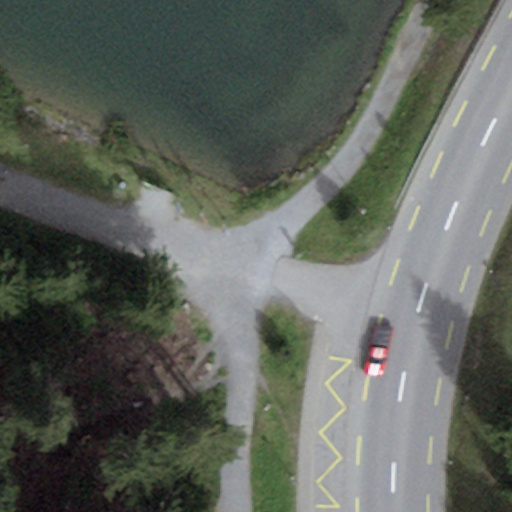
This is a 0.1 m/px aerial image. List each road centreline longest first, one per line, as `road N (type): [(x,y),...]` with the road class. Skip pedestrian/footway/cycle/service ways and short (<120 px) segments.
road 1 (primary): [(390,511),(390,446),(409,329),(481,140),(511,83)]
road 2 (track): [(235,258),(409,329)]
